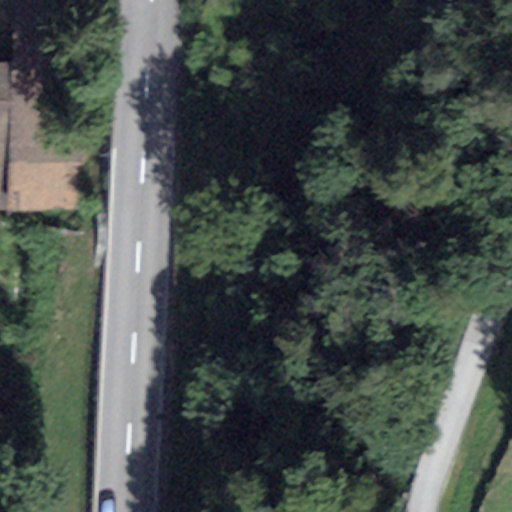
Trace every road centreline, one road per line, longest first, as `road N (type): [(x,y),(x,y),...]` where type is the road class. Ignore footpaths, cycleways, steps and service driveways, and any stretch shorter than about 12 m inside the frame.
road 1 (tertiary): [(122,511),(148,0)]
road 2 (residential): [(425,511),(494,251),(511,213)]
